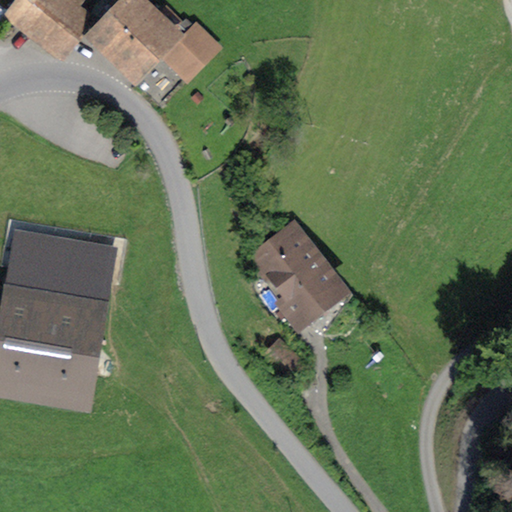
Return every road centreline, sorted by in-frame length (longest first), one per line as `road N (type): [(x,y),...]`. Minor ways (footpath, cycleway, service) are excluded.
road 1 (unclassified): [(345,511),(217,350),(200,305),(175,175),(145,115),(108,89),(69,76),(0,88)]
road 2 (unclassified): [(438,511),(426,452),(434,400),(480,328),(511,296)]
road 3 (unclassified): [(511,382),(473,433),(461,511)]
